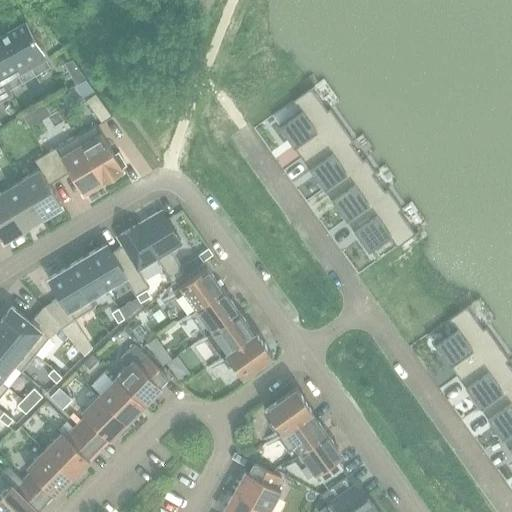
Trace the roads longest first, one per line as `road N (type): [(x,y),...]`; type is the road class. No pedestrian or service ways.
road 1 (residential): [(0,279),(148,188),(166,186),(196,204),(303,353)]
road 2 (residential): [(364,307),(511,511)]
road 3 (residential): [(235,132),(364,307)]
road 4 (residential): [(303,353),(417,511)]
road 5 (residential): [(216,417),(169,417),(77,511)]
